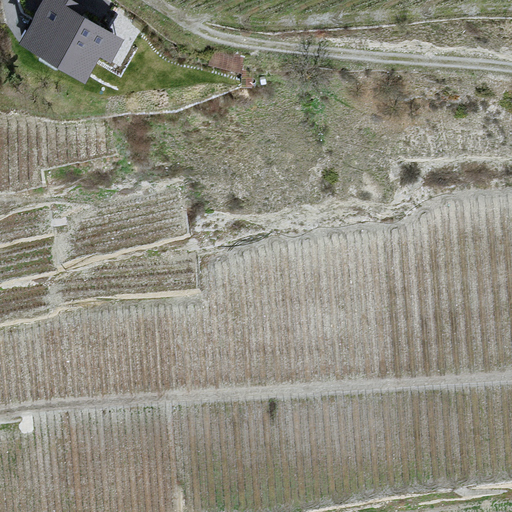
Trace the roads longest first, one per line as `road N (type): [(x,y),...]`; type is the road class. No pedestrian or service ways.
road 1 (track): [(511,374),(0,413)]
road 2 (track): [(145,0),(218,44),(511,70)]
road 3 (track): [(511,9),(190,29)]
